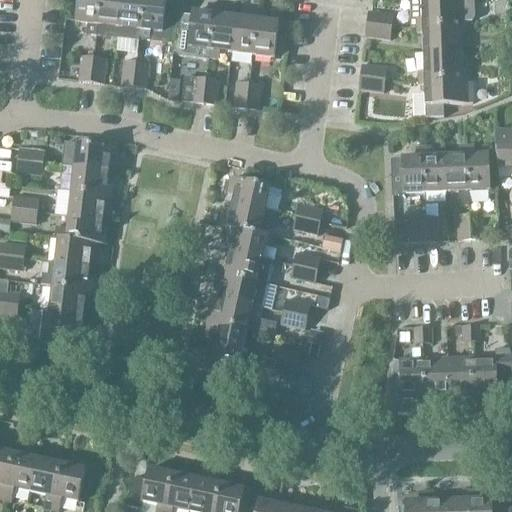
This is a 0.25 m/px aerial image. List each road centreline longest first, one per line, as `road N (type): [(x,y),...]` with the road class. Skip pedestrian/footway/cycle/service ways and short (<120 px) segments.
road 1 (residential): [(0,123),(21,116),(100,127),(345,186),(361,225),(315,442)]
road 2 (residential): [(315,442),(0,374)]
road 3 (residential): [(511,446),(371,452)]
